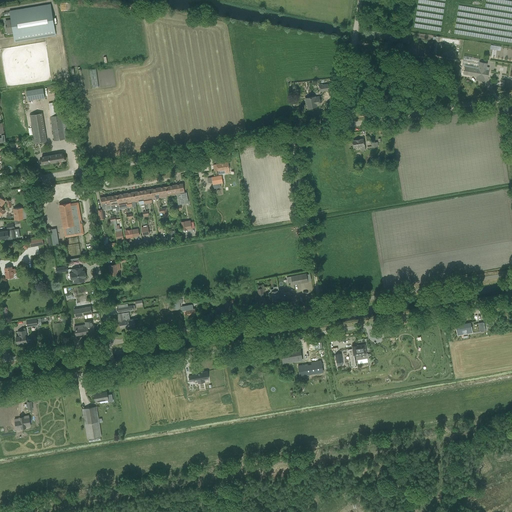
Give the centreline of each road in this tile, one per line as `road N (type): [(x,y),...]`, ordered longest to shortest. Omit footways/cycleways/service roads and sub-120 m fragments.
road 1 (track): [(0,509),(462,430),(472,422)]
road 2 (unclassified): [(109,343),(511,274)]
road 3 (unclassified): [(113,369),(511,299)]
road 4 (track): [(291,134),(319,307)]
road 5 (tertiary): [(511,97),(341,126)]
road 6 (tertiary): [(173,155),(341,126)]
road 7 (residential): [(109,343),(84,191)]
road 8 (unclassified): [(341,126),(360,0)]
